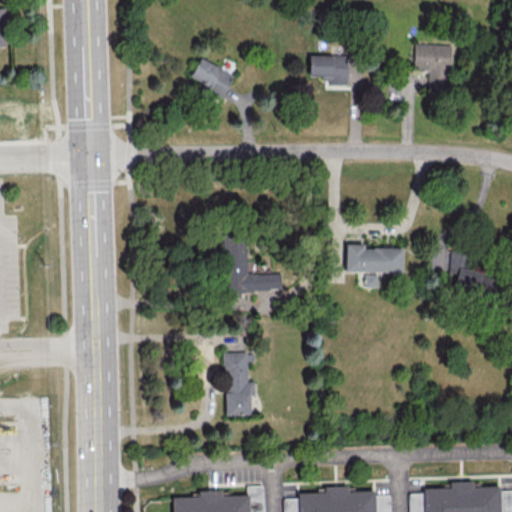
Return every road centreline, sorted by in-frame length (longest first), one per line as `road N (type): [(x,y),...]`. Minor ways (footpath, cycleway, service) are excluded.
road 1 (residential): [(90,155),(417,153),(511,163)]
road 2 (secondary): [(93,318),(96,511)]
